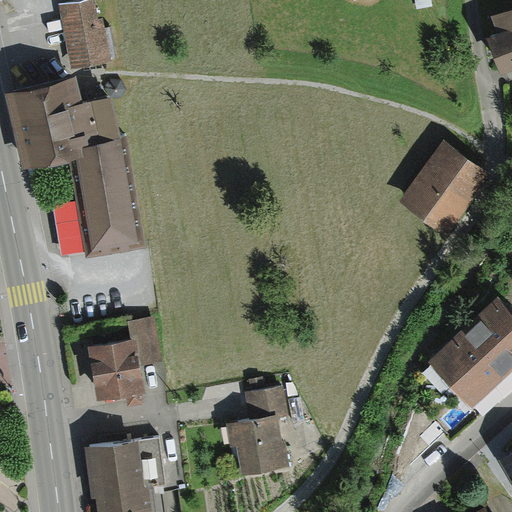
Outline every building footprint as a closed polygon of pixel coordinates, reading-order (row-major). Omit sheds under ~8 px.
[(109,62),(98,0),(82,0),(60,4),(71,69),(109,62)] [(511,5),(494,12),(502,32),(489,36),(500,67),(511,62),(511,5)] [(78,74),(6,91),(23,168),(70,157),(89,254),(148,246),(127,133),(123,134),(114,94),(84,100),(78,74)] [(446,231),(488,166),(446,138),(403,203),(446,231)] [(511,364),(511,309),(499,295),(429,358),(469,403),(511,364)] [(130,335),(88,343),(99,403),(126,398),(128,406),(144,403),(142,396),(146,395),(140,362),(162,358),(154,317),(128,322),(130,335)] [(281,384),(246,390),(251,416),(223,421),(227,442),(235,440),(241,473),(285,465),(276,417),(286,415),(281,384)] [(157,433),(86,443),(93,496),(97,495),(98,511),(153,511),(149,482),(163,480),(157,433)] [(511,455),(502,461),(511,478),(511,455)] [(492,511),(488,503),(469,511),(492,511)]
